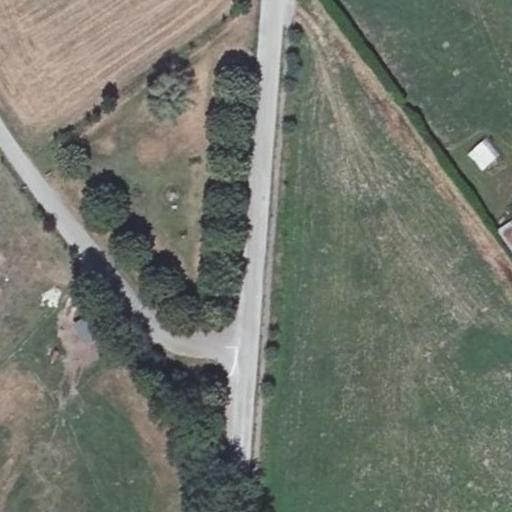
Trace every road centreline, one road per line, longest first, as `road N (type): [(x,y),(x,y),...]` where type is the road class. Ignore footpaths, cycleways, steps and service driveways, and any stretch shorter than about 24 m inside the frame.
road 1 (residential): [(273,0),(249,347)]
road 2 (unclassified): [(0,132),(148,322),(194,345),(249,347)]
road 3 (residential): [(249,347),(237,511)]
